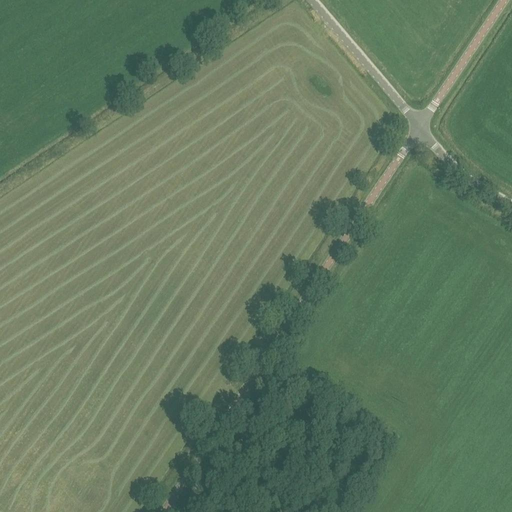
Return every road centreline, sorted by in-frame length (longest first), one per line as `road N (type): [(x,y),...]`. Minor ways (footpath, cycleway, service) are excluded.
road 1 (unclassified): [(163,511),(418,130)]
road 2 (unclassified): [(418,130),(307,0)]
road 3 (unclassified): [(418,130),(504,0)]
road 4 (unclassified): [(511,206),(465,178),(418,130)]
